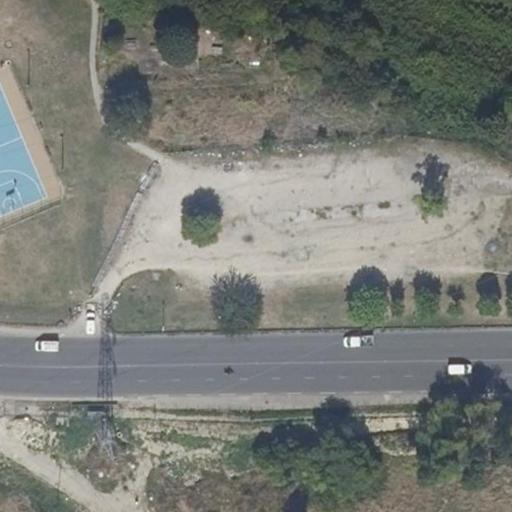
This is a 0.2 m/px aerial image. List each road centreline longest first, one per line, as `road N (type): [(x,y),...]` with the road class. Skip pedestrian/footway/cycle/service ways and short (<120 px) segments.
road 1 (track): [(511,256),(418,234),(286,260),(190,268),(164,255),(162,229),(172,209),(229,172),(471,155)]
road 2 (primary): [(511,361),(0,365)]
road 3 (track): [(0,436),(119,511)]
